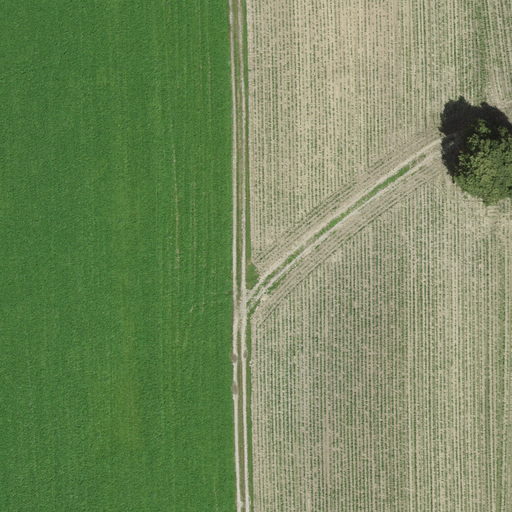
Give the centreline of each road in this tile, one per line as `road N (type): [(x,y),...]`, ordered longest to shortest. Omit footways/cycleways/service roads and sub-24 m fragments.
road 1 (track): [(243,511),(230,0)]
road 2 (track): [(238,318),(321,232),(422,153),(511,115)]
